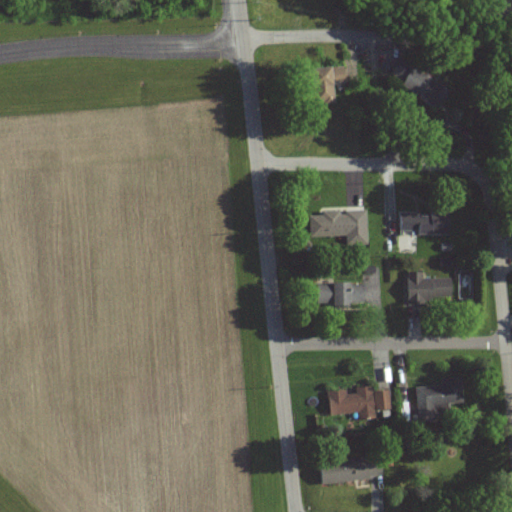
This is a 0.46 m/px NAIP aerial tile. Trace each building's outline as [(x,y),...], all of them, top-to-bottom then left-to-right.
[(433,109),(445,91),(396,61),(385,79),(433,109)] [(331,103),(330,84),(343,83),(342,67),(308,69),(309,104),(331,103)] [(306,238),(340,237),(340,245),(362,245),(362,211),(319,212),(319,216),(305,216),(306,238)] [(445,214),(396,213),(395,233),(445,234),(445,214)] [(421,273),(404,272),(402,300),(448,302),(449,286),(421,284),(421,273)] [(361,284),(313,284),(313,305),(361,305),(361,284)] [(413,387),(414,414),(457,411),(455,378),(437,379),(438,385),(413,387)] [(326,417),(372,414),(372,411),(388,410),(386,390),(372,391),(372,386),(352,388),(353,394),(344,395),(344,391),(324,392),(326,417)] [(315,484),(377,478),(375,458),(313,464),(315,484)]
